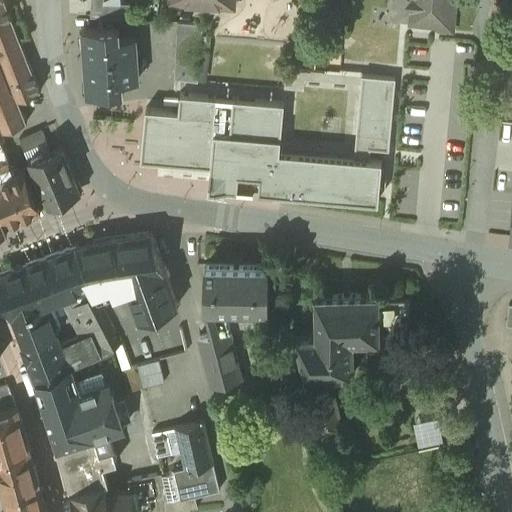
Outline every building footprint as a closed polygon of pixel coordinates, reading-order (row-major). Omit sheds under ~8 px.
[(4,0),(0,0),(0,212),(2,213),(3,213),(0,206),(0,132),(27,122),(18,99),(40,90),(4,0)] [(120,0),(91,0),(91,15),(130,18),(131,2),(121,2),(120,0)] [(410,0),(407,2),(413,9),(411,21),(435,24),(439,28),(453,30),(455,0),(410,0)] [(204,23),(179,21),(176,78),(196,81),(196,77),(202,33),(204,23)] [(119,26),(82,28),(82,29),(83,29),(88,91),(86,91),(87,93),(124,90),(124,89),(123,89),(122,79),(139,78),(136,35),(119,37),(119,27),(120,27),(119,26)] [(361,83),(362,74),(341,73),(286,68),(284,86),(284,87),(297,88),(304,89),(305,77),(361,83)] [(146,107),(142,157),(211,164),(228,166),(226,187),(281,192),(379,200),(382,160),(369,159),(370,147),(389,149),(395,78),(362,74),(361,83),(355,157),(280,150),(284,101),(180,92),(179,110),(146,107)] [(41,128),(20,138),(25,151),(46,142),(41,128)] [(63,144),(29,160),(49,205),(72,195),(78,181),(63,144)] [(8,160),(7,156),(0,158),(0,166),(4,176),(14,172),(9,160),(8,160)] [(228,166),(211,164),(209,185),(226,187),(228,166)] [(0,178),(0,206),(3,213),(4,212),(18,218),(41,209),(24,168),(14,172),(4,176),(0,178)] [(0,226),(7,223),(18,218),(4,212),(3,213),(2,213),(0,212),(0,226)] [(151,232),(110,238),(77,244),(76,245),(96,278),(89,283),(94,291),(111,285),(115,293),(128,288),(140,320),(178,305),(151,232)] [(22,264),(0,272),(0,284),(11,315),(12,315),(40,305),(42,310),(49,308),(63,302),(80,335),(91,330),(101,351),(121,343),(114,325),(94,291),(89,283),(96,278),(76,245),(22,264)] [(268,264),(205,262),(205,304),(225,305),(268,306),(268,264)] [(347,293),(315,293),(316,333),(297,334),(306,372),(324,372),(353,371),(353,350),(349,347),(353,342),(359,342),(363,338),(380,338),(379,330),(411,329),(410,296),(379,296),(379,292),(347,293)] [(225,305),(205,304),(212,332),(199,335),(211,383),(243,375),(225,305)] [(42,310),(40,305),(12,315),(24,346),(23,346),(36,379),(71,365),(87,358),(77,336),(62,343),(49,308),(42,310)] [(80,335),(77,336),(87,358),(101,351),(91,330),(80,335)] [(159,358),(137,364),(142,386),(142,387),(165,381),(159,358)] [(142,386),(135,364),(122,368),(129,390),(142,386)] [(80,391),(71,365),(36,379),(58,446),(95,436),(109,431),(125,426),(110,381),(80,391)] [(327,388),(324,372),(306,372),(320,432),(343,427),(333,387),(327,388)] [(8,385),(0,387),(0,410),(16,405),(8,385)] [(16,405),(0,410),(0,456),(30,449),(16,405)] [(204,420),(176,426),(186,466),(186,468),(214,462),(204,420)] [(168,428),(153,431),(157,450),(171,447),(168,428)] [(95,436),(58,446),(69,489),(106,483),(109,482),(104,465),(118,460),(109,431),(95,436)] [(30,449),(0,456),(0,483),(2,483),(5,495),(40,487),(30,449)] [(214,462),(186,468),(186,466),(175,469),(178,483),(178,482),(181,492),(180,492),(181,496),(181,498),(195,495),(220,489),(216,470),(212,471),(210,463),(214,462)] [(161,472),(128,478),(130,489),(131,489),(133,502),(164,496),(161,472)] [(106,483),(69,489),(75,511),(135,511),(133,502),(131,489),(130,489),(107,494),(106,483)] [(46,511),(40,487),(5,495),(9,510),(4,511),(0,511),(46,511)] [(5,495),(0,493),(0,506),(3,506),(4,511),(9,510),(5,495)] [(195,495),(181,498),(181,496),(164,500),(165,510),(198,506),(195,495)]
